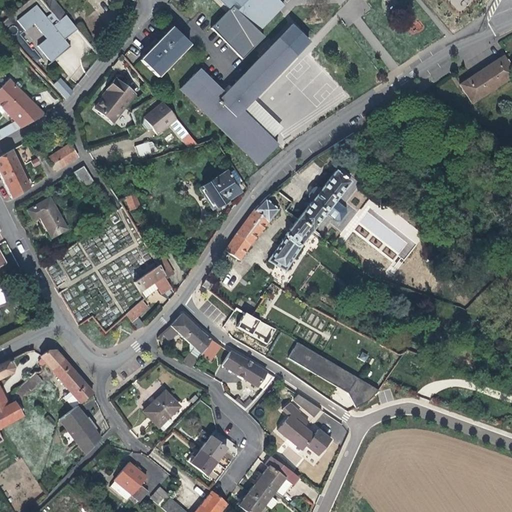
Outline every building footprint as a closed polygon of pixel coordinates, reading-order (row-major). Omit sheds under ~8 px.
[(43,0),(38,0),(38,1),(53,20),(61,15),(49,0),(46,0),(45,1),(43,0)] [(216,0),(227,10),(231,14),(213,28),(235,53),(234,55),(240,60),(262,38),(256,32),(281,7),(273,0),(216,0)] [(61,40),(73,30),(62,16),(50,26),(33,6),(14,21),(22,31),(31,24),(43,39),(35,46),(47,60),(60,49),(61,51),(67,47),(61,40)] [(231,14),(227,10),(208,29),(234,55),(235,53),(213,28),(231,14)] [(222,95),(195,69),(176,90),(220,132),(239,111),(248,102),(305,41),(289,25),(222,95)] [(155,78),(187,45),(169,28),(164,33),(167,36),(163,40),(160,37),(147,51),(149,54),(146,58),(142,56),(138,61),(155,78)] [(48,62),(61,51),(60,49),(47,60),(48,62)] [(461,84),(474,103),(511,77),(511,67),(503,56),(461,84)] [(106,87),(100,93),(91,102),(106,118),(132,93),(114,75),(104,84),(106,87)] [(63,98),(69,90),(57,78),(50,85),(63,98)] [(0,138),(30,121),(42,115),(16,90),(18,87),(14,83),(12,85),(6,80),(0,86),(0,112),(1,114),(3,111),(14,122),(0,129),(0,138)] [(98,90),(100,93),(106,87),(104,84),(100,88),(98,90)] [(278,131),(248,102),(239,111),(249,121),(269,140),(278,131)] [(194,145),(160,103),(141,119),(143,122),(139,125),(145,132),(149,129),(155,136),(167,126),(186,148),(194,145)] [(239,111),(220,132),(230,141),(249,121),(239,111)] [(276,146),(269,140),(249,121),(230,141),(257,166),(276,146)] [(34,154),(44,177),(76,156),(67,144),(46,159),(41,151),(34,154)] [(146,144),(134,148),(137,158),(149,154),(146,144)] [(27,188),(10,150),(0,156),(0,179),(9,199),(27,188)] [(82,184),(91,177),(82,165),(73,171),(82,184)] [(295,221),(309,232),(346,184),(344,182),(348,178),(338,170),(334,174),(332,173),(295,221)] [(210,210),(237,193),(224,172),(197,189),(210,210)] [(132,193),(123,196),(128,209),(137,206),(132,193)] [(36,216),(49,238),(64,229),(45,196),(23,209),(29,220),(36,216)] [(276,211),(262,199),(249,214),(229,242),(223,251),(236,261),(248,245),(276,211)] [(372,207),(359,224),(386,245),(382,250),(394,259),(397,255),(404,260),(419,240),(414,236),(417,232),(408,225),(403,231),(372,207)] [(296,248),(309,232),(295,221),(282,236),(283,237),(260,269),(276,279),(282,273),(297,248),(296,248)] [(164,261),(156,266),(163,278),(164,278),(170,274),(164,261)] [(163,278),(156,266),(149,270),(132,282),(137,292),(138,291),(144,286),(151,281),(155,286),(159,293),(168,286),(164,278),(163,278)] [(200,286),(205,291),(209,285),(203,280),(200,286)] [(144,286),(138,291),(142,298),(155,286),(151,281),(144,286)] [(125,315),(137,330),(143,327),(137,318),(146,309),(141,301),(125,315)] [(246,312),(237,327),(267,345),(276,330),(246,312)] [(157,335),(153,338),(157,338),(171,330),(198,355),(210,339),(198,333),(179,315),(168,326),(157,335)] [(362,410),(375,387),(297,342),(287,358),(354,397),(350,403),(362,410)] [(79,404),(90,393),(52,350),(45,351),(39,355),(40,357),(43,363),(79,404)] [(228,353),(225,350),(217,365),(252,384),(259,372),(228,353)] [(174,352),(169,358),(188,368),(194,360),(186,355),(184,357),(174,352)] [(11,368),(7,359),(0,363),(0,427),(19,418),(11,402),(7,405),(0,392),(0,377),(9,372),(11,368)] [(16,390),(23,398),(42,380),(35,372),(16,390)] [(154,428),(164,417),(174,406),(160,394),(141,416),(154,428)] [(311,418),(316,410),(294,396),(291,401),(311,418)] [(316,457),(328,441),(315,431),(311,436),(301,429),(306,423),(296,415),(297,413),(287,405),(284,407),(279,411),(286,417),(275,431),(299,451),(303,446),(316,457)] [(84,455),(99,439),(93,431),(95,429),(86,418),(84,419),(75,407),(59,422),(84,455)] [(169,421),(164,417),(154,428),(159,432),(169,421)] [(203,476),(214,462),(223,450),(208,438),(198,451),(188,464),(203,476)] [(291,487),(296,479),(269,459),(263,467),(266,469),(260,477),(257,481),(247,494),(237,506),(243,511),(256,511),(261,506),(271,493),(280,499),(290,486),(291,487)] [(127,494),(142,476),(127,463),(112,482),(127,494)] [(145,478),(142,476),(127,494),(135,501),(142,492),(144,490),(139,485),(145,478)] [(158,507),(167,496),(157,487),(148,497),(158,507)] [(218,511),(224,505),(223,503),(210,491),(193,511),(218,511)] [(135,501),(137,502),(144,493),(142,492),(135,501)] [(139,504),(146,495),(144,493),(137,502),(139,504)] [(185,511),(167,496),(158,507),(164,511),(185,511)]
